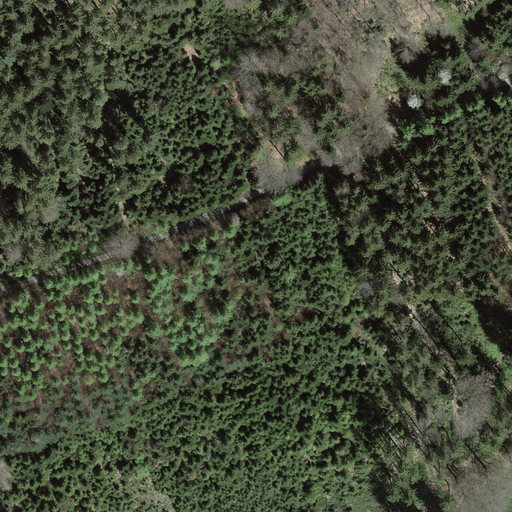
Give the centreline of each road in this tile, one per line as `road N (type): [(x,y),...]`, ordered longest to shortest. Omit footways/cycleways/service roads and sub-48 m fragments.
road 1 (track): [(0,291),(240,205),(397,124),(511,81)]
road 2 (track): [(474,455),(511,333)]
